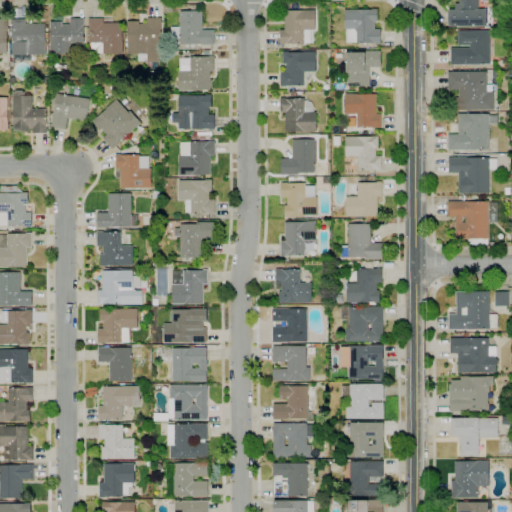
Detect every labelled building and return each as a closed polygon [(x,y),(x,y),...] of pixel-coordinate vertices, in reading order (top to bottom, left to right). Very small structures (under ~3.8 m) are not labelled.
[(487,26),(449,27),(449,10),(456,10),(455,4),(459,4),(459,0),(478,0),(478,9),(487,9),(487,26)] [(380,43),(374,43),(357,43),(346,43),(346,29),(344,29),(344,10),(372,10),(372,9),(377,9),(377,21),(375,21),(375,29),(380,29),(380,43)] [(286,44),(286,45),(280,45),(280,30),(284,30),(284,10),(314,10),(314,11),(316,11),(316,18),(316,30),(313,30),(313,43),(304,43),(304,44),(286,44)] [(214,45),(202,45),(202,44),(171,45),(171,27),(180,27),(180,11),(202,11),(202,30),(214,30),(214,45)] [(70,55),(50,55),(51,27),(50,27),(50,22),(62,22),(62,24),(70,24),(70,18),(85,19),(85,25),(84,25),(84,43),(70,43),(70,55)] [(123,54),(103,54),(103,53),(96,53),(96,50),(91,50),(91,43),(89,43),(89,24),(88,24),(88,18),(103,18),(103,23),(122,23),(122,42),(123,42),(123,54)] [(159,61),(147,61),(147,57),(139,57),(139,54),(128,54),(128,42),(128,27),(127,21),(139,21),(139,24),(146,23),(146,18),(161,18),(161,30),(160,30),(160,58),(159,58),(159,61)] [(28,61),(16,61),(16,55),(12,55),(12,54),(10,54),(10,44),(12,44),(12,25),(11,25),(11,19),(26,19),(26,23),(46,23),(46,33),(48,33),(48,37),(45,37),(45,43),(46,43),(46,55),(28,55),(28,61)] [(7,53),(0,53),(0,20),(7,20),(8,31),(7,31),(7,53)] [(490,64),(450,65),(450,48),(469,48),(469,45),(458,45),(457,31),(490,30),(490,64)] [(369,86),(347,86),(347,53),(363,53),(363,51),(380,51),(380,67),(369,67),(369,86)] [(287,86),(280,86),(280,72),(286,72),(286,64),(283,64),(283,61),(282,61),(282,55),(283,55),(283,52),(288,52),(316,52),(316,72),(304,72),(304,86),(287,86)] [(210,90),(179,90),(179,71),(180,71),(180,59),(190,59),(190,57),(209,57),(209,56),(214,56),(214,71),(210,71),(210,90)] [(163,86),(150,86),(150,71),(163,71),(163,86)] [(494,110),(453,110),(453,97),(459,97),(459,90),(448,90),(448,87),(447,87),(447,74),(448,74),(448,72),(487,72),(487,92),(494,92),(494,110)] [(121,94),(105,95),(104,83),(121,83),(121,94)] [(47,133),(32,133),(32,128),(29,128),(29,131),(15,131),(15,129),(13,129),(13,119),(11,119),(10,114),(13,114),(13,90),(22,90),(22,92),(25,92),(25,96),(32,95),(33,109),(46,109),(46,128),(47,128),(47,133)] [(66,129),(51,127),(53,115),(57,93),(90,99),(86,121),(67,118),(66,129)] [(381,128),(376,128),(376,127),(364,127),(364,128),(357,128),(357,114),(345,114),(345,94),(357,94),(376,94),(376,113),(381,113),(381,128)] [(208,130),(208,129),(179,129),(179,123),(173,123),(172,114),(179,113),(179,95),(191,95),(191,96),(206,95),(211,95),(211,107),(209,107),(209,115),(214,115),(215,129),(208,130)] [(0,97),(7,97),(7,125),(9,125),(9,130),(0,130),(0,97)] [(313,108),(314,112),(316,112),(316,132),(304,132),(304,131),(285,132),(285,112),(280,112),(280,98),(285,98),(285,99),(304,98),(304,101),(308,101),(311,103),(313,108)] [(112,150),(102,138),(107,134),(102,129),(100,131),(91,121),(95,118),(96,118),(117,99),(128,112),(130,110),(141,123),(130,133),(117,145),(112,150)] [(467,150),(448,150),(448,134),(458,134),(458,114),(489,114),(499,114),(499,125),(489,125),(489,149),(467,149),(467,150)] [(381,170),(375,170),(357,170),(357,157),(345,157),(345,137),(357,137),(372,136),(378,136),(378,148),(376,148),(376,156),(381,156),(381,170)] [(298,175),(281,175),(281,159),(292,159),(292,140),(297,140),(297,137),(300,137),(300,139),(314,139),(314,173),(298,173),(298,175)] [(179,175),(179,156),(180,155),(180,142),(191,142),(210,142),(210,141),(215,141),(215,156),(210,156),(210,174),(179,175)] [(151,188),(120,188),(120,178),(116,178),(116,169),(115,169),(115,154),(121,154),(121,155),(139,155),(139,156),(149,156),(149,169),(151,169),(151,188)] [(468,193),(459,193),(458,173),(448,173),(448,158),(466,157),(466,158),(489,158),(489,193),(468,193)] [(215,214),(209,214),(191,214),(191,212),(185,212),(185,200),(179,200),(179,180),(191,180),(191,181),(206,180),(212,180),(212,192),(209,192),(209,199),(215,199),(215,214)] [(298,217),(284,217),(284,205),(287,205),(287,198),(281,198),(281,182),(287,182),(287,183),(305,183),(305,186),(315,186),(315,196),(316,196),(316,216),(298,217)] [(346,216),(346,197),(357,197),(357,183),(376,183),(376,182),(381,182),(382,197),(377,197),(377,216),(346,216)] [(24,227),(24,226),(7,226),(0,226),(0,186),(17,186),(22,191),(22,193),(28,192),(28,204),(26,204),(26,212),(31,212),(31,227),(24,227)] [(160,199),(152,198),(153,191),(161,192),(160,199)] [(109,228),(97,228),(97,213),(109,213),(108,193),(131,193),(131,216),(138,216),(138,227),(109,227),(109,228)] [(488,245),(468,245),(468,239),(455,239),(455,217),(447,217),(447,201),(466,201),(466,202),(488,201),(488,203),(497,202),(497,223),(489,223),(489,239),(488,239),(488,245)] [(196,263),(190,263),(190,257),(180,257),(180,236),(175,236),(175,228),(180,228),(180,224),(197,224),(197,222),(214,222),(214,238),(203,238),(203,257),(196,257),(196,263)] [(280,256),(280,241),(285,241),(285,222),(304,222),(316,222),(316,242),(304,242),(305,256),(285,256),(280,256)] [(382,259),(365,259),(365,257),(348,257),(343,257),(343,246),(348,246),(348,224),(370,224),(370,243),(382,243),(382,259)] [(105,266),(100,266),(100,254),(103,254),(103,246),(97,246),(97,231),(103,231),(103,232),(121,232),(121,246),(133,246),(133,266),(105,266)] [(8,268),(0,268),(0,237),(7,237),(7,234),(26,233),(32,233),(32,248),(27,248),(27,267),(8,267),(8,268)] [(369,304),(368,302),(359,302),(359,303),(347,303),(346,283),(349,283),(348,271),(358,271),(358,269),(365,269),(365,262),(373,262),(373,269),(376,269),(376,268),(382,268),(382,283),(376,283),(377,290),(379,290),(379,302),(375,302),(375,304),(369,304)] [(311,303),(279,304),(278,292),(282,291),(282,284),(275,284),(275,269),(282,269),(282,270),(299,269),(300,283),(311,283),(311,303)] [(104,305),(98,305),(98,290),(102,290),(102,271),(121,271),(121,270),(133,270),(134,290),(142,290),(142,304),(104,304),(104,305)] [(203,304),(172,304),(172,284),(172,271),(184,271),(184,270),(202,270),(207,270),(208,284),(203,285),(203,304)] [(32,306),(20,306),(0,306),(0,272),(20,272),(20,291),(32,291),(32,306)] [(490,329),(448,330),(448,314),(456,314),(456,292),(467,291),(467,292),(489,291),(489,314),(497,314),(498,328),(490,328),(490,329)] [(494,306),(494,292),(509,292),(509,306),(494,306)] [(383,341),(345,342),(345,329),(349,329),(349,307),(383,307),(383,341)] [(103,343),(98,344),(98,329),(103,329),(103,321),(100,321),(100,309),(106,308),(106,309),(137,309),(137,329),(130,329),(130,343),(103,343)] [(289,342),(272,342),(272,326),(273,326),(273,322),(273,308),(287,308),(287,309),(307,309),(307,341),(289,341),(289,342)] [(206,342),(164,343),(164,323),(172,323),(172,310),(191,310),(191,309),(207,309),(207,321),(203,321),(203,328),(206,328),(206,342)] [(9,345),(4,345),(0,345),(0,325),(8,325),(8,323),(1,323),(1,311),(26,311),(26,310),(32,310),(32,325),(27,325),(27,333),(29,333),(29,345),(24,345),(24,344),(17,344),(17,345),(11,345),(11,344),(9,344),(9,345)] [(496,373),(458,373),(458,353),(450,354),(450,338),(469,338),(488,338),(488,346),(496,346),(496,356),(496,360),(497,360),(497,364),(496,364),(496,373)] [(192,382),(192,381),(172,381),(172,348),(191,348),(191,345),(196,345),(196,348),(206,347),(207,381),(192,382)] [(383,379),(349,379),(348,367),(341,367),(341,347),(348,347),(348,346),(368,346),(368,345),(383,345),(383,379)] [(288,381),(273,381),(272,369),(287,369),(287,362),(272,362),(272,346),(288,346),(306,346),(306,367),(310,367),(310,380),(305,380),(288,380),(288,381)] [(132,381),(110,381),(110,362),(98,362),(98,347),(110,347),(110,348),(132,347),(132,381)] [(33,383),(27,383),(27,382),(13,382),(13,383),(0,383),(0,349),(28,349),(28,368),(32,368),(32,371),(33,371),(33,380),(33,383)] [(472,411),(449,411),(449,396),(451,396),(451,380),(461,380),(461,376),(469,376),(469,377),(486,377),(486,376),(494,376),(494,385),(489,385),(489,393),(488,393),(488,411),(472,411)] [(384,419),(346,419),(346,406),(350,406),(350,396),(342,396),(342,386),(350,385),(350,384),(368,384),(383,384),(383,400),(381,400),(381,403),(383,402),(384,419)] [(208,420),(174,420),(174,418),(169,418),(168,399),(170,399),(170,385),(207,385),(208,420)] [(288,420),(273,420),(273,404),(287,404),(287,399),(279,399),(279,385),(289,385),(289,386),(307,386),(307,419),(288,419),(288,420)] [(98,421),(98,406),(103,405),(103,387),(122,386),(139,386),(140,406),(126,406),(127,418),(123,419),(123,420),(103,420),(98,421)] [(30,422),(24,422),(24,421),(12,421),(12,422),(0,421),(0,402),(8,402),(9,388),(26,388),(26,387),(33,387),(33,402),(27,402),(27,409),(30,409),(30,422)] [(480,456),(461,456),(460,444),(459,444),(459,437),(452,437),(452,418),(479,418),(479,419),(498,418),(498,437),(479,437),(480,456)] [(384,457),(350,457),(350,456),(347,456),(347,449),(350,449),(350,433),(347,433),(347,424),(350,424),(350,423),(383,422),(384,457)] [(273,458),(273,424),(306,423),(307,444),(310,444),(311,457),(273,458)] [(28,461),(28,460),(4,460),(4,446),(0,446),(0,424),(6,424),(6,427),(28,426),(29,446),(33,446),(33,460),(28,461)] [(108,459),(102,459),(102,447),(105,447),(104,439),(99,439),(99,424),(105,424),(105,425),(123,425),(123,439),(135,439),(135,459),(124,459),(124,458),(108,458),(108,459)] [(208,459),(192,459),(192,458),(177,458),(177,459),(170,459),(170,445),(174,445),(174,432),(167,432),(167,426),(174,426),(174,424),(193,424),(207,424),(207,439),(193,440),(193,447),(195,447),(195,443),(207,442),(208,459)] [(510,456),(498,456),(498,443),(510,443),(510,456)] [(105,498),(99,498),(99,483),(103,483),(103,464),(113,464),(113,461),(119,461),(119,463),(122,463),(135,463),(135,465),(135,470),(135,483),(132,483),(132,487),(129,487),(129,495),(123,495),(123,497),(105,497),(105,498)] [(370,496),(348,496),(348,483),(351,483),(350,462),(384,461),(384,477),(381,477),(381,484),(384,484),(384,496),(370,496)] [(452,498),(452,480),(455,480),(455,461),(477,461),(490,461),(490,486),(479,487),(479,497),(452,498)] [(208,496),(194,496),(174,496),(174,495),(167,495),(166,478),(171,478),(171,473),(167,473),(167,465),(173,465),(173,464),(194,464),(194,463),(208,463),(208,476),(194,476),(194,481),(208,481),(208,496)] [(308,496),(288,496),(288,495),(274,495),(274,483),(288,482),(288,476),(273,476),(273,463),(289,463),(308,463),(308,496)] [(0,498),(0,465),(21,465),(33,465),(33,480),(22,480),(22,498),(0,498)] [(273,511),(273,500),(289,500),(289,501),(308,500),(308,501),(314,501),(314,511),(273,511)] [(343,511),(343,502),(349,502),(349,501),(384,500),(384,511),(343,511)] [(209,511),(168,511),(168,504),(174,504),(174,501),(209,501),(209,511)] [(102,511),(102,502),(108,502),(122,502),(135,502),(135,511),(102,511)] [(457,511),(457,502),(470,502),(470,503),(488,503),(488,504),(492,504),(492,511),(457,511)] [(0,511),(0,504),(25,504),(25,503),(31,503),(31,511),(0,511)]
